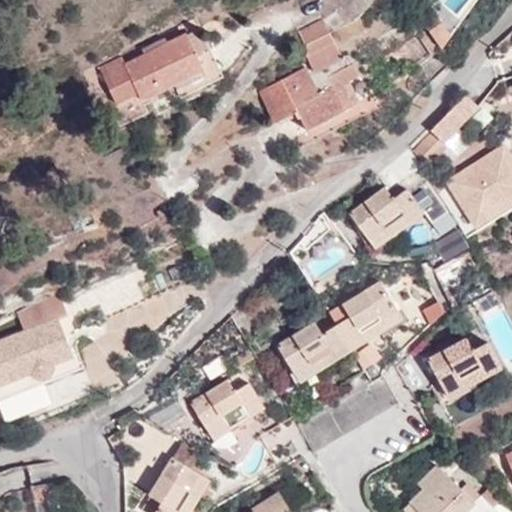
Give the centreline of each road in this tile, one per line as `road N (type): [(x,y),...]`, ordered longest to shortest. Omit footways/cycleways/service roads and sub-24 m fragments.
road 1 (residential): [(68,437),(233,299),(430,93),(511,24)]
road 2 (residential): [(360,511),(333,459),(400,417)]
